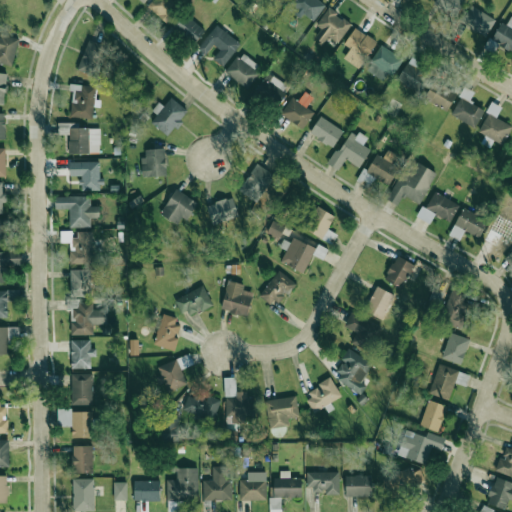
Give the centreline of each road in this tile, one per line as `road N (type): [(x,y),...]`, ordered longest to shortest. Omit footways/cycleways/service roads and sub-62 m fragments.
road 1 (residential): [(92,0),(265,142),(370,215),(491,283),(510,310),(481,407)]
road 2 (residential): [(40,511),(37,119)]
road 3 (residential): [(223,354),(274,353),(303,340),(370,215)]
road 4 (residential): [(378,0),(511,88)]
road 5 (residential): [(37,119),(43,64),(72,0)]
